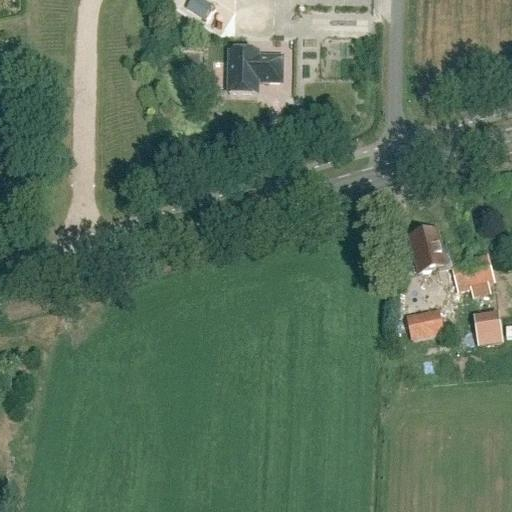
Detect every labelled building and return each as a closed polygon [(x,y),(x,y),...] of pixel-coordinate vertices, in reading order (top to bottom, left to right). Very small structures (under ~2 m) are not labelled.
[(282,85),(283,60),(259,60),(259,55),(231,54),(230,96),(258,97),(258,85),(282,85)] [(443,251),(438,232),(413,239),(415,245),(411,246),(419,277),(448,269),(447,266),(452,264),(448,249),(443,251)] [(488,288),(495,286),(488,259),(452,268),(459,296),(470,293),(488,288)] [(491,297),(488,288),(470,293),(473,302),(491,297)] [(413,344),(444,338),(440,314),(408,320),(413,344)] [(463,321),(470,351),(496,346),(489,315),(463,321)]
